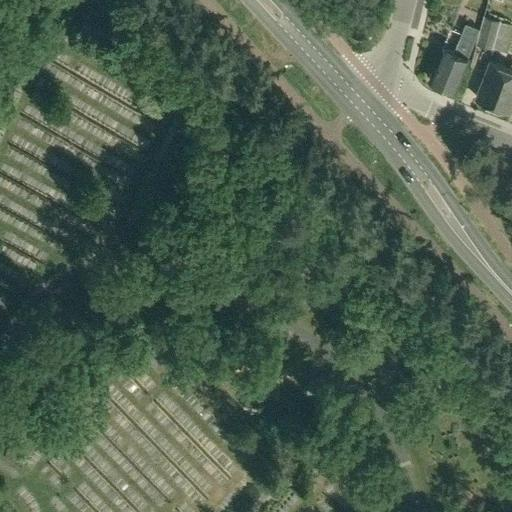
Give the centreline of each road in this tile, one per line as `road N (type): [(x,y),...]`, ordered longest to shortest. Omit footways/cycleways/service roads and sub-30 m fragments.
road 1 (secondary): [(511,283),(363,105)]
road 2 (secondary): [(262,0),(363,105)]
road 3 (residential): [(511,142),(383,90)]
